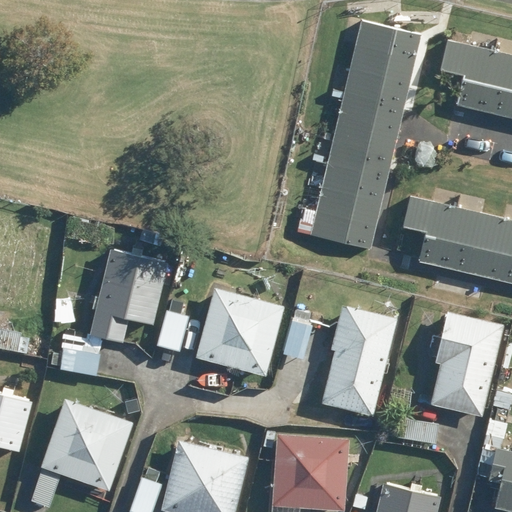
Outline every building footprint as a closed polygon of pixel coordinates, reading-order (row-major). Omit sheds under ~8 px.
[(420,33),(361,20),(312,235),(371,248),(420,33)] [(511,56),(447,41),(440,73),(466,79),(459,110),(511,122),(511,56)] [(511,221),(412,197),(404,230),(426,236),(420,263),(511,284),(511,221)] [(52,239),(0,227),(0,305),(12,308),(17,284),(41,289),(52,239)] [(152,328),(166,263),(109,251),(91,336),(123,342),(127,323),(152,328)] [(285,306),(212,287),(194,360),(266,378),(285,306)] [(74,289),(57,289),(57,322),(74,322),(74,289)] [(184,313),(186,306),(169,302),(157,348),(179,354),(189,314),(184,313)] [(392,316),(338,306),(319,403),(373,413),(392,316)] [(309,323),(312,314),(294,309),(282,356),(302,362),(312,324),(309,323)] [(481,417),(501,325),(444,312),(434,361),(439,362),(429,406),(481,417)] [(0,445),(19,451),(31,402),(0,394),(0,445)] [(132,423),(63,399),(39,468),(108,492),(132,423)] [(345,440),(275,435),(270,506),(340,511),(345,440)] [(234,511),(247,458),(175,441),(158,510),(165,511),(234,511)] [(486,477),(498,480),(491,507),(511,511),(511,452),(493,448),(486,477)] [(156,483),(159,473),(145,468),(128,511),(152,511),(162,485),(156,483)] [(435,511),(439,497),(380,484),(374,511),(435,511)]
